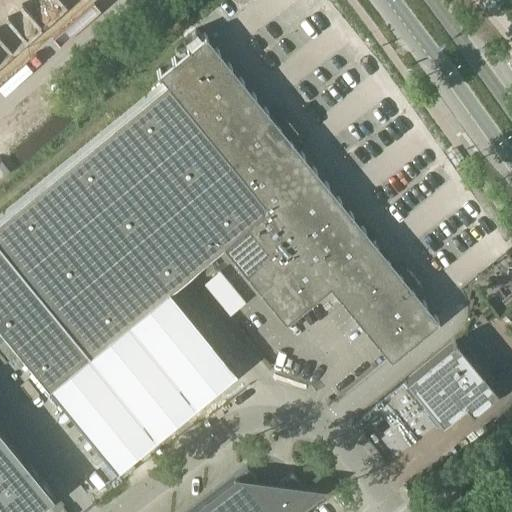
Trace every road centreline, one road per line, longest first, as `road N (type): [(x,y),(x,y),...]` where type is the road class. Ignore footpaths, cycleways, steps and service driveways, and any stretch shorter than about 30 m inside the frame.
road 1 (unclassified): [(134,511),(253,423),(308,422),(345,441),(396,511)]
road 2 (primary): [(392,0),(511,164)]
road 3 (primary): [(511,108),(431,0)]
